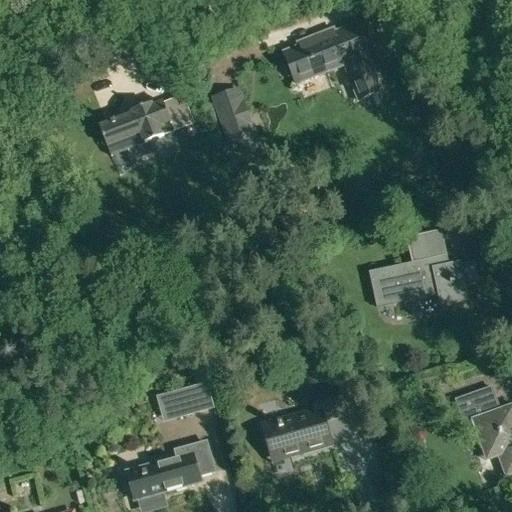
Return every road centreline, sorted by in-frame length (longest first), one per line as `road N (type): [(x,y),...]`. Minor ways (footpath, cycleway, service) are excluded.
road 1 (unclassified): [(410,0),(500,125)]
road 2 (tertiary): [(0,55),(127,0)]
road 3 (unclassified): [(500,125),(463,0)]
